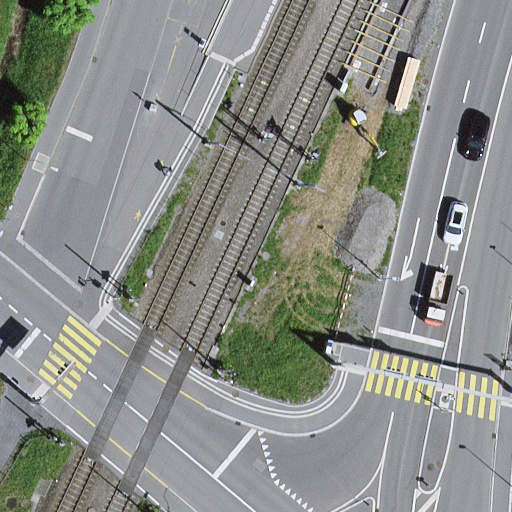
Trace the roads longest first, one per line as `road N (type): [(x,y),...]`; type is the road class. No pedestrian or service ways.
road 1 (residential): [(142,0),(29,322)]
road 2 (primary): [(458,511),(485,299),(470,240)]
road 3 (primary): [(222,488),(29,322)]
road 4 (primary): [(470,240),(428,280),(395,427)]
road 5 (primary): [(395,427),(338,470),(222,488)]
road 6 (primary): [(470,240),(511,63)]
